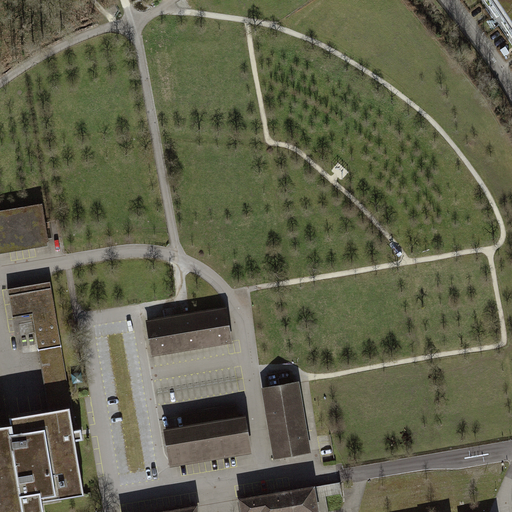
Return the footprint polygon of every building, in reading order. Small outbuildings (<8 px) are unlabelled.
[(511,0),(496,0),(511,23),(511,0)] [(42,205),(0,212),(0,249),(48,242),(42,205)] [(50,286),(8,294),(12,317),(31,314),(38,351),(61,347),(50,286)] [(148,322),(154,354),(230,341),(225,309),(148,322)] [(273,457),(310,451),(298,382),(262,388),(273,457)] [(39,511),(43,511),(41,501),(84,494),(75,440),(82,439),(80,429),(76,429),(69,392),(53,395),(56,409),(9,417),(11,425),(1,427),(0,426),(0,511),(39,511)] [(164,431),(170,464),(252,450),(246,417),(237,418),(235,407),(183,416),(185,427),(164,431)] [(340,482),(239,498),(241,511),(327,511),(325,496),(342,493),(340,482)]
